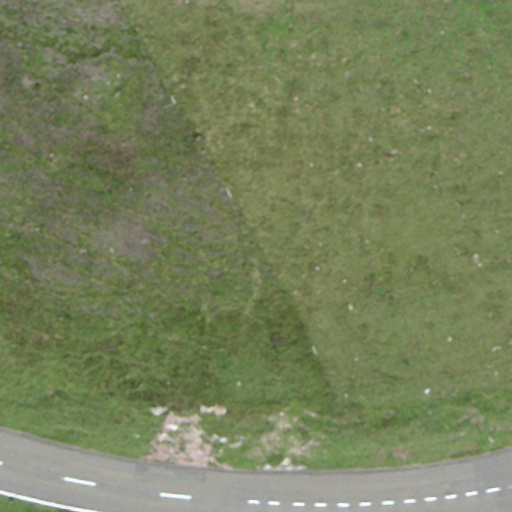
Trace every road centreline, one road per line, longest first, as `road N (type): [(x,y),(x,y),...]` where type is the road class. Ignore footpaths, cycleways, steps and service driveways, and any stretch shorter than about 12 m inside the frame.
road 1 (primary): [(0,461),(158,496),(284,504)]
road 2 (primary): [(511,489),(393,504),(284,504)]
